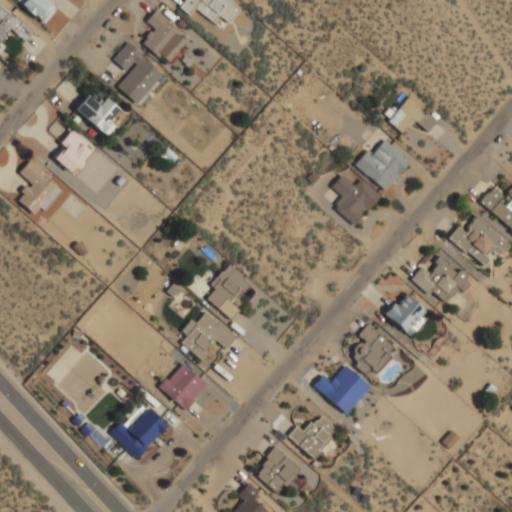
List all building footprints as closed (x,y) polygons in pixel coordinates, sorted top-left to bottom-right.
[(0,0),(0,45),(12,31),(24,41),(34,30),(0,0)] [(17,0),(43,24),(59,7),(52,0),(17,0)] [(184,0),(179,6),(189,14),(196,5),(223,28),(240,8),(230,0),(184,0)] [(145,19),(153,30),(143,38),(162,62),(187,43),(159,8),(145,19)] [(165,72),(128,39),(111,58),(127,73),(116,85),(136,104),(165,72)] [(74,109),(108,138),(127,115),(102,94),(96,101),(87,93),(74,109)] [(426,130),(435,122),(409,96),(386,118),(401,134),(416,120),(426,130)] [(62,149),(53,158),(69,173),(94,147),(72,127),(57,144),(62,149)] [(409,158),(384,140),(376,151),(367,145),(352,166),(387,190),(409,158)] [(29,184),(15,199),(34,217),(60,189),(30,159),(17,172),(29,184)] [(332,206),(354,225),(380,195),(360,177),(353,184),(341,174),(329,187),(340,197),(332,206)] [(478,201),(511,230),(511,184),(503,195),(492,185),(478,201)] [(446,240),(484,265),(491,255),(498,259),(510,240),(475,217),(466,231),(456,225),(446,240)] [(410,277),(442,305),(457,288),(461,292),(474,278),(444,251),(427,270),(421,265),(410,277)] [(208,284),(214,289),(206,298),(229,319),(239,308),(232,301),(249,283),(227,264),(208,284)] [(428,314),(403,290),(383,312),(408,335),(428,314)] [(206,312),(199,321),(193,315),(180,331),(185,335),(179,342),(201,359),(215,342),(224,349),(235,335),(206,312)] [(358,334),(363,339),(347,357),(365,373),(370,368),(375,372),(396,347),(368,323),(358,334)] [(206,385),(181,361),(158,385),(182,409),(206,385)] [(322,373),(312,384),(344,414),(370,385),(346,363),(330,380),(322,373)] [(129,425),(120,418),(107,433),(137,458),(165,424),(144,407),(129,425)] [(318,414),(304,430),(297,424),(287,436),(312,458),(337,430),(318,414)] [(300,469),(275,447),(253,473),(276,493),(284,483),(296,493),(305,482),(296,474),(300,469)] [(236,495),(242,500),(232,511),(268,511),(256,503),(263,495),(247,482),(236,495)]
